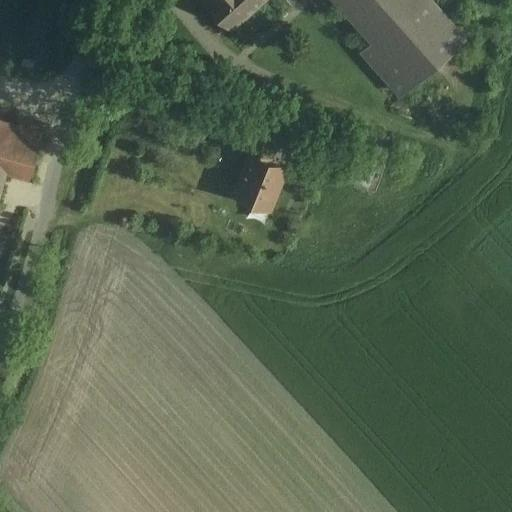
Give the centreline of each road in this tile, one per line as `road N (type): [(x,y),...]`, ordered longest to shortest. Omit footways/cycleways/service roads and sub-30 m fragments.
road 1 (unclassified): [(0,360),(52,205),(100,0)]
road 2 (track): [(231,57),(474,152)]
